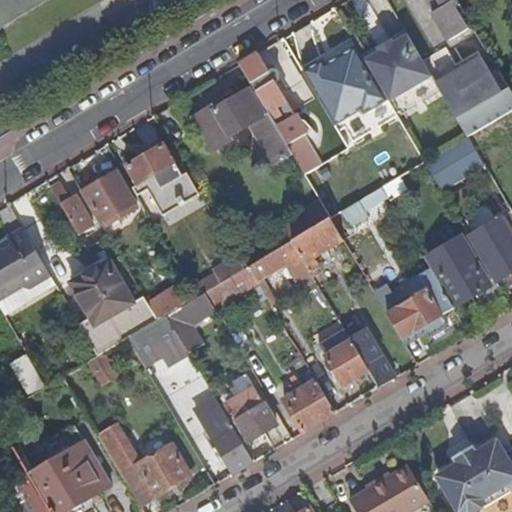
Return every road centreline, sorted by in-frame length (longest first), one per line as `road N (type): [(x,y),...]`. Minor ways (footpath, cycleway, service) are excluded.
road 1 (residential): [(215,511),(511,336)]
road 2 (residential): [(0,175),(292,0)]
